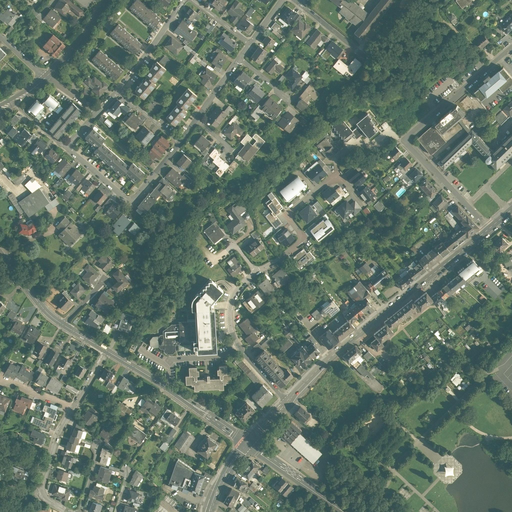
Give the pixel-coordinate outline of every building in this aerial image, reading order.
[(68,0),(60,0),(56,6),(64,13),(65,13),(70,8),(79,16),(83,11),(68,0)] [(154,13),(144,5),(145,4),(143,2),(142,3),(138,0),(136,0),(130,8),(153,28),(161,19),(156,15),(157,14),(155,12),(154,13)] [(226,2),(223,0),(213,0),(211,4),(215,7),(214,8),(218,11),(223,5),(226,2)] [(350,0),(341,0),(337,5),(340,7),(337,10),(359,28),(364,21),(369,15),(350,0)] [(359,28),(354,33),(362,39),(393,0),(380,0),(364,21),(359,28)] [(229,11),(228,12),(233,16),(230,20),(234,23),(242,13),(236,8),(240,4),(236,1),(229,11)] [(64,13),(56,6),(54,8),(67,19),(68,18),(64,15),(65,13),(64,13)] [(190,8),(184,16),(185,16),(184,18),(185,18),(189,21),(190,20),(191,21),(193,18),(197,14),(190,8)] [(296,15),(288,8),(280,18),(288,25),(292,19),(296,15)] [(3,15),(0,18),(0,19),(4,22),(5,21),(11,26),(18,16),(15,13),(13,15),(7,10),(3,15)] [(45,17),(43,20),(52,27),(51,26),(55,22),(56,23),(60,17),(51,10),(45,17)] [(45,17),(39,13),(35,17),(41,22),(43,20),(45,17)] [(511,23),(507,18),(500,24),(507,32),(508,33),(511,29),(511,23)] [(246,20),(244,21),(239,27),(243,30),(246,32),(249,29),(250,30),(253,25),(246,20)] [(299,21),(297,22),(291,31),(296,35),(298,33),(303,37),(310,27),(305,23),(304,25),(299,21)] [(214,26),(208,22),(203,29),(209,33),(214,26)] [(275,22),(271,28),(273,30),(276,32),(278,30),(277,29),(279,26),(275,22)] [(187,27),(181,23),(176,29),(174,32),(178,35),(179,33),(186,39),(187,37),(191,40),(196,34),(187,27)] [(123,29),(118,24),(110,33),(134,54),(142,45),(137,41),(138,40),(135,38),(135,39),(125,31),(126,30),(124,28),(123,29)] [(33,30),(27,25),(21,33),(26,38),(29,35),(33,30)] [(215,27),(211,32),(213,33),(214,37),(220,30),(215,27)] [(38,34),(33,30),(29,35),(34,40),(38,34)] [(323,35),(317,30),(310,37),(306,43),(313,48),(320,39),(323,42),(327,38),(323,35)] [(237,44),(227,37),(228,36),(223,33),(220,37),(223,40),(220,44),(227,50),(227,52),(228,53),(230,52),(231,52),(237,44)] [(59,40),(53,35),(43,47),(56,57),(64,47),(65,46),(59,41),(59,40)] [(484,35),(476,42),(482,48),(489,41),(484,35)] [(274,41),(267,36),(263,42),(267,45),(270,47),(274,41)] [(183,47),(171,38),(165,46),(176,55),(183,47)] [(336,46),(331,42),(325,50),(329,53),(330,51),(336,57),(342,50),(336,45),(336,46)] [(270,47),(267,45),(263,50),(266,52),(268,53),(271,48),(270,47)] [(259,47),(251,58),(258,63),(266,52),(263,50),(259,47)] [(100,51),(92,60),(115,80),(123,71),(118,67),(119,66),(117,64),(116,65),(107,57),(107,56),(105,54),(105,55),(100,51)] [(219,54),(218,53),(212,61),(217,64),(216,65),(220,68),(226,59),(219,54)] [(206,64),(194,55),(192,58),(204,67),(206,64)] [(162,58),(158,63),(163,67),(167,62),(162,58)] [(340,61),(335,67),(342,73),(345,70),(351,75),(361,63),(354,58),(348,65),(346,66),(340,61)] [(274,60),(273,59),(271,62),(265,70),(271,74),(275,70),(279,73),(284,68),(274,60)] [(151,68),(151,67),(149,69),(150,70),(145,76),(147,77),(154,83),(165,69),(163,67),(158,63),(157,62),(151,68)] [(216,75),(206,68),(200,76),(204,78),(210,83),(211,83),(216,75)] [(503,68),(491,78),(489,76),(485,80),(487,82),(475,92),(482,101),(498,87),(511,76),(503,68)] [(301,77),(292,69),(286,75),(292,80),(287,86),(292,89),(300,79),(301,77)] [(250,79),(242,72),(240,75),(234,82),(237,85),(238,83),(244,87),(247,84),(251,79),(250,79)] [(300,79),(303,81),(307,77),(309,74),(305,72),(301,77),(300,79)] [(234,82),(240,75),(238,73),(234,75),(229,81),(233,84),(234,82)] [(511,77),(511,76),(498,87),(503,92),(511,84),(511,77)] [(105,87),(94,77),(91,80),(90,83),(95,87),(92,90),(99,96),(104,91),(103,91),(105,87)] [(147,77),(142,83),(141,83),(139,85),(140,85),(135,91),(144,99),(156,85),(154,83),(147,77)] [(210,83),(204,78),(201,83),(207,88),(210,83)] [(252,87),(246,95),(250,98),(252,96),(258,102),(261,98),(264,94),(259,90),(258,91),(257,89),(258,87),(255,84),(255,83),(252,87)] [(309,84),(299,96),(302,98),(301,99),(306,103),(312,95),(315,98),(319,93),(313,88),(309,84)] [(90,94),(84,89),(80,93),(86,98),(90,94)] [(188,89),(176,102),(178,104),(185,110),(190,104),(191,105),(192,103),(192,102),(197,96),(188,89)] [(48,94),(42,101),(46,104),(53,110),(57,105),(59,103),(48,94)] [(481,112),(467,96),(451,109),(452,110),(457,105),(459,108),(464,113),(459,117),(465,124),(466,125),(468,123),(467,123),(467,122),(467,121),(468,121),(469,120),(470,120),(471,121),(481,112)] [(261,107),(260,109),(262,110),(264,112),(265,111),(274,118),(282,108),(269,98),(261,107)] [(306,103),(301,99),(298,103),(304,107),(307,103),(306,103)] [(37,100),(27,110),(34,116),(44,106),(39,102),(37,100)] [(126,106),(118,100),(110,110),(117,116),(121,111),(124,114),(128,109),(126,106)] [(72,103),(60,117),(69,125),(74,119),(75,120),(77,117),(76,117),(81,111),(72,103)] [(178,104),(166,118),(175,125),(180,119),(180,120),(182,118),(182,117),(186,112),(185,110),(178,104)] [(259,105),(251,115),(255,118),(262,110),(260,109),(261,107),(259,105)] [(466,125),(465,124),(459,117),(464,113),(459,108),(457,105),(452,110),(451,109),(441,118),(442,119),(436,123),(438,126),(439,126),(442,130),(443,131),(457,119),(463,126),(463,127),(465,129),(469,134),(472,131),(467,127),(466,125)] [(228,106),(223,112),(226,114),(228,116),(234,110),(228,106)] [(223,112),(217,107),(207,120),(213,125),(216,122),(218,124),(226,114),(223,112)] [(504,109),(494,118),(499,123),(501,125),(510,116),(504,109)] [(128,118),(125,121),(126,121),(130,125),(137,117),(132,113),(128,118)] [(285,116),(284,115),(282,118),(283,119),(279,123),(289,131),(297,121),(296,120),(287,113),(285,116)] [(363,133),(368,139),(376,133),(373,129),(375,128),(373,126),(374,125),(370,120),(371,119),(367,114),(356,124),(357,126),(359,125),(365,132),(363,133)] [(15,115),(11,119),(16,123),(20,119),(15,115)] [(300,115),(296,120),(297,121),(303,125),(306,120),(300,115)] [(352,132),(338,116),(330,122),(330,125),(332,126),(332,128),(334,128),(334,131),(337,131),(337,134),(339,134),(339,136),(341,137),(341,139),(344,139),(343,142),(346,142),(353,137),(354,138),(356,137),(352,132)] [(69,125),(60,117),(48,131),(57,139),(62,133),(63,133),(65,131),(64,131),(69,125)] [(137,117),(130,125),(134,129),(135,129),(137,126),(142,121),(137,117)] [(441,118),(417,139),(431,155),(446,142),(439,133),(442,130),(439,126),(438,126),(436,123),(442,119),(441,118)] [(457,119),(443,131),(442,130),(439,133),(446,142),(463,127),(463,126),(457,119)] [(233,122),(231,125),(224,133),(231,139),(237,132),(240,135),(243,131),(233,122)] [(365,132),(359,125),(357,126),(356,128),(361,133),(362,135),(363,133),(365,132)] [(32,135),(24,129),(20,134),(16,130),(17,130),(13,127),(7,133),(16,142),(17,141),(21,145),(23,143),(24,144),(29,139),(32,142),(34,140),(36,136),(33,133),(32,135)] [(144,127),(137,136),(146,144),(153,135),(144,127)] [(361,133),(356,128),(352,132),(356,137),(361,133)] [(98,133),(93,129),(85,138),(97,149),(101,143),(105,139),(100,135),(100,134),(98,133)] [(511,134),(494,152),(473,130),(472,131),(469,134),(439,163),(444,169),(453,161),(456,163),(466,153),(464,150),(472,143),(487,158),(487,159),(486,160),(487,161),(488,162),(489,162),(490,162),(491,162),(497,168),(511,153),(511,134)] [(248,143),(247,143),(242,139),(240,142),(245,146),(239,153),(247,160),(254,152),(255,152),(264,141),(255,133),(252,137),(256,140),(252,146),(248,143)] [(247,134),(242,139),(247,143),(248,143),(252,138),(247,134)] [(338,141),(335,141),(333,142),(327,134),(315,143),(317,145),(316,146),(318,149),(319,148),(320,150),(321,149),(323,151),(321,153),(326,159),(329,156),(330,157),(333,155),(334,156),(343,148),(344,145),(342,143),(340,140),(338,141)] [(210,142),(201,135),(193,145),(201,152),(202,151),(205,148),(210,142)] [(166,142),(160,137),(157,142),(165,149),(169,144),(166,141),(166,142)] [(46,145),(39,139),(36,142),(32,147),(29,150),(33,154),(37,149),(40,152),(46,146),(46,145)] [(165,149),(157,142),(153,146),(161,153),(165,149)] [(129,167),(101,143),(97,149),(94,152),(100,157),(99,158),(101,160),(102,159),(113,169),(113,170),(115,172),(115,171),(121,176),(124,173),(129,167)] [(153,146),(149,151),(150,152),(147,155),(152,159),(155,156),(158,158),(162,153),(161,153),(153,146)] [(221,154),(214,148),(209,154),(209,155),(209,156),(214,160),(212,161),(220,168),(216,173),(220,176),(227,168),(227,169),(230,165),(229,165),(218,156),(221,154)] [(396,148),(389,154),(390,155),(389,156),(391,158),(392,157),(394,159),(395,160),(399,157),(398,156),(401,153),(396,148)] [(58,156),(51,149),(48,153),(45,156),(52,163),(58,156)] [(204,156),(198,163),(201,165),(209,156),(209,155),(209,154),(207,152),(204,156)] [(183,154),(182,156),(182,157),(177,163),(183,168),(190,160),(188,158),(183,154)] [(401,162),(397,166),(400,170),(404,167),(406,170),(408,168),(412,165),(406,158),(401,162)] [(64,159),(54,169),(62,176),(71,165),(64,159)] [(238,164),(233,160),(229,165),(230,165),(234,169),(238,164)] [(137,168),(132,164),(129,167),(124,173),(136,183),(144,174),(139,170),(140,169),(138,167),(137,168)] [(28,165),(20,173),(22,175),(31,167),(28,165)] [(322,168),(319,165),(309,173),(312,177),(316,182),(326,174),(322,168)] [(13,179),(4,167),(2,168),(11,181),(11,180),(17,186),(25,178),(22,175),(20,173),(13,179)] [(410,170),(408,168),(406,170),(404,167),(400,170),(402,172),(405,175),(410,170)] [(182,176),(172,168),(165,176),(177,187),(184,179),(185,179),(182,176)] [(415,170),(413,168),(410,170),(405,175),(403,178),(407,182),(407,183),(412,179),(415,181),(421,175),(416,169),(415,170)] [(76,169),(68,179),(71,182),(72,181),(76,184),(83,176),(76,169)] [(309,173),(307,170),(304,173),(309,179),(312,177),(309,173)] [(348,176),(346,177),(350,182),(352,180),(359,174),(356,170),(354,171),(348,176)] [(192,180),(184,173),(182,176),(185,179),(184,179),(188,183),(189,183),(190,182),(190,183),(191,182),(190,182),(192,180)] [(359,174),(352,180),(356,185),(357,184),(364,178),(365,177),(361,173),(359,174)] [(149,193),(137,206),(138,207),(143,211),(144,212),(156,199),(155,198),(161,191),(166,196),(165,198),(168,201),(175,193),(167,186),(169,183),(162,177),(158,182),(159,182),(149,194),(149,193)] [(304,184),(298,177),(280,191),(286,199),(289,199),(290,198),(291,199),(297,194),(297,195),(301,193),(299,191),(304,187),(304,184)] [(39,187),(31,179),(24,185),(32,192),(39,187)] [(426,179),(423,182),(422,181),(418,184),(422,188),(420,189),(423,191),(424,192),(431,185),(426,179)] [(95,186),(88,180),(81,188),(88,194),(95,186)] [(359,186),(356,189),(359,192),(365,187),(362,184),(359,186)] [(359,192),(358,192),(362,197),(370,190),(367,185),(365,187),(359,192)] [(431,185),(424,192),(424,193),(426,195),(427,194),(428,195),(431,198),(434,196),(435,195),(434,194),(437,191),(431,185)] [(32,192),(18,202),(14,205),(20,214),(25,210),(29,216),(44,205),(51,201),(41,186),(39,187),(32,192)] [(345,193),(339,186),(335,190),(338,195),(339,194),(341,197),(345,193)] [(333,188),(329,188),(322,193),(329,202),(338,195),(335,190),(333,188)] [(72,193),(67,189),(64,194),(68,198),(72,193)] [(106,196),(100,190),(93,198),(100,204),(106,196)] [(370,190),(362,197),(366,201),(372,196),(374,195),(370,190)] [(10,194),(7,196),(14,205),(18,202),(12,193),(10,194)] [(446,202),(441,195),(439,197),(438,196),(435,199),(435,200),(433,203),(438,209),(446,202)] [(372,196),(366,201),(369,204),(375,199),(372,196)] [(274,217),(276,215),(281,211),(280,210),(283,208),(275,197),(272,200),(271,199),(265,203),(272,211),(272,212),(271,213),(274,217)] [(55,198),(51,201),(44,205),(49,210),(59,202),(55,198)] [(349,205),(345,200),(336,208),(339,211),(340,211),(341,213),(344,217),(348,214),(347,213),(351,210),(353,209),(350,206),(349,204),(349,205)] [(378,200),(373,205),(379,212),(384,206),(378,200)] [(245,209),(238,201),(232,206),(239,214),(245,209)] [(317,201),(310,206),(313,209),(315,208),(318,212),(323,208),(317,201)] [(356,202),(350,206),(353,209),(351,210),(354,213),(361,208),(356,202)] [(446,202),(438,209),(437,210),(440,213),(445,208),(449,204),(446,202)] [(117,207),(113,203),(105,212),(109,215),(110,213),(115,217),(121,209),(118,206),(117,207)] [(309,204),(299,212),(307,221),(316,214),(313,209),(310,206),(309,204)] [(239,214),(232,206),(227,210),(230,213),(230,214),(231,214),(235,219),(227,226),(232,233),(246,223),(239,214)] [(467,216),(457,206),(452,211),(461,221),(467,216)] [(245,209),(239,214),(245,221),(251,217),(245,209)] [(272,212),(272,211),(265,216),(275,228),(282,223),(276,215),(274,217),(271,213),(272,212)] [(145,224),(132,213),(130,216),(131,218),(129,220),(130,221),(132,218),(142,227),(145,224)] [(451,235),(450,236),(457,245),(467,237),(461,229),(460,228),(449,213),(444,216),(456,231),(451,235)] [(140,228),(134,222),(131,225),(129,222),(130,221),(129,220),(122,214),(112,225),(115,227),(113,230),(118,234),(127,225),(129,227),(128,229),(129,228),(135,234),(134,234),(134,235),(140,228)] [(70,222),(65,216),(60,221),(65,227),(70,222)] [(326,216),(316,224),(310,229),(312,231),(314,233),(313,234),(317,239),(332,227),(330,223),(331,222),(326,216)] [(478,228),(467,216),(461,221),(465,226),(461,229),(467,237),(478,228)] [(222,225),(215,217),(212,219),(215,222),(219,227),(222,225)] [(32,221),(27,225),(20,224),(19,231),(29,233),(32,231),(33,231),(36,229),(35,229),(37,228),(32,221)] [(65,227),(60,221),(56,225),(61,231),(65,227)] [(80,232),(70,222),(65,227),(61,231),(58,234),(64,239),(65,238),(71,244),(72,242),(73,242),(74,241),(73,241),(78,236),(77,235),(80,232)] [(219,227),(215,222),(203,231),(214,244),(225,234),(219,227)] [(311,232),(312,231),(310,229),(316,224),(314,222),(307,227),(311,232)] [(289,232),(286,228),(283,231),(276,236),(275,237),(278,240),(279,239),(282,242),(282,241),(285,245),(293,239),(290,235),(290,234),(289,232)] [(259,235),(256,230),(251,234),(255,239),(259,235)] [(450,236),(444,241),(445,242),(443,243),(449,251),(457,245),(450,236)] [(502,238),(495,245),(501,251),(508,244),(502,238)] [(263,247),(257,239),(246,247),(252,254),(256,251),(257,252),(263,247)] [(443,243),(441,242),(434,248),(442,257),(449,251),(443,243)] [(420,253),(414,246),(409,249),(415,257),(420,253)] [(427,253),(435,262),(442,257),(434,248),(427,253)] [(300,250),(298,253),(305,261),(312,255),(309,251),(307,253),(304,249),(301,251),(300,250)] [(114,262),(104,252),(97,259),(100,262),(99,264),(106,271),(114,262)] [(298,268),(305,261),(298,253),(295,255),(296,256),(293,258),(296,261),(294,263),(298,268)] [(435,262),(427,253),(426,254),(425,255),(433,264),(434,263),(435,262)] [(433,264),(425,255),(419,260),(420,262),(426,269),(433,264)] [(240,264),(234,257),(230,259),(234,264),(227,269),(233,276),(237,272),(239,270),(241,272),(244,270),(242,269),(243,268),(240,265),(240,264)] [(472,260),(466,264),(467,265),(464,268),(463,267),(457,272),(459,274),(466,280),(468,283),(483,271),(479,266),(478,267),(472,260)] [(420,262),(416,265),(413,261),(410,263),(413,267),(420,274),(426,269),(420,262)] [(370,268),(365,263),(359,268),(363,272),(364,273),(370,269),(370,268)] [(420,274),(413,267),(410,263),(408,265),(410,268),(406,271),(408,272),(414,280),(420,274)] [(98,274),(88,264),(85,268),(88,271),(82,277),(89,283),(98,274)] [(285,272),(282,268),(272,276),(274,278),(274,279),(276,281),(279,285),(289,277),(285,272)] [(113,285),(117,290),(123,285),(123,286),(129,281),(119,269),(113,274),(119,280),(113,285)] [(374,274),(370,269),(364,273),(375,287),(376,287),(390,275),(384,269),(380,273),(377,276),(375,274),(374,274)] [(368,282),(365,284),(367,288),(370,292),(375,287),(364,273),(363,272),(358,275),(362,279),(364,278),(368,282)] [(408,272),(401,277),(407,285),(410,283),(414,280),(408,272)] [(466,280),(459,274),(453,279),(460,285),(466,280)] [(312,276),(303,282),(305,284),(314,279),(312,276)] [(407,285),(401,277),(395,282),(401,289),(405,286),(407,285)] [(266,278),(258,285),(266,294),(271,290),(272,291),(275,289),(271,284),(266,278)] [(460,285),(453,279),(448,284),(454,290),(458,287),(460,285)] [(466,280),(460,285),(463,289),(466,287),(465,285),(467,284),(468,283),(466,280)] [(191,311),(194,311),(211,310),(211,304),(223,291),(211,281),(209,281),(209,284),(206,284),(206,287),(202,287),(202,290),(200,290),(199,294),(197,294),(192,300),(191,303),(191,311)] [(360,281),(347,293),(352,299),(354,302),(358,298),(361,301),(366,298),(370,294),(360,281)] [(85,290),(78,284),(70,292),(77,298),(85,290)] [(454,290),(448,284),(442,289),(448,295),(451,293),(452,294),(455,291),(454,290)] [(108,289),(108,288),(106,292),(113,297),(115,294),(114,293),(108,289)] [(448,295),(442,289),(437,292),(444,299),(448,295)] [(256,291),(242,303),(250,313),(264,302),(260,296),(256,291)] [(414,302),(412,300),(384,322),(386,324),(374,334),(377,338),(370,343),(377,351),(383,345),(381,342),(393,332),(390,330),(418,308),(420,311),(432,301),(430,298),(426,292),(414,302)] [(444,299),(437,292),(430,298),(432,301),(436,306),(441,301),(443,304),(446,301),(444,299)] [(113,301),(102,294),(98,299),(99,299),(97,303),(102,307),(101,308),(106,312),(113,301)] [(68,299),(64,295),(59,300),(63,304),(60,307),(65,311),(72,303),(68,299)] [(366,298),(361,301),(358,298),(354,302),(357,305),(363,312),(364,313),(364,312),(364,313),(367,311),(366,310),(371,307),(370,306),(371,304),(366,298)] [(332,301),(323,309),(323,308),(322,308),(323,309),(320,311),(323,315),(326,313),(327,314),(329,313),(331,316),(339,309),(332,301)] [(447,303),(446,301),(443,304),(442,305),(444,307),(443,310),(447,311),(452,307),(447,303)] [(363,312),(357,305),(350,310),(351,310),(357,318),(363,312)] [(104,319),(91,310),(89,314),(90,315),(85,322),(89,325),(90,324),(96,328),(98,324),(97,324),(99,321),(101,323),(104,319)] [(211,310),(194,311),(195,321),(187,322),(178,322),(179,324),(179,338),(180,338),(180,342),(192,341),(193,341),(196,341),(197,348),(197,353),(207,352),(217,352),(216,343),(216,338),(214,310),(211,310)] [(348,312),(344,315),(348,321),(350,323),(355,320),(355,321),(357,319),(357,318),(351,310),(348,312)] [(16,314),(10,311),(7,317),(13,320),(16,314)] [(320,311),(315,316),(315,318),(314,318),(317,321),(323,315),(320,311)] [(133,316),(121,312),(118,317),(121,318),(120,320),(122,321),(123,316),(132,319),(133,316)] [(132,319),(123,316),(122,321),(120,320),(117,330),(121,331),(121,330),(128,332),(132,319)] [(118,317),(111,328),(117,330),(120,320),(121,318),(118,317)] [(256,330),(247,318),(239,325),(248,336),(245,338),(250,345),(258,338),(254,333),(257,331),(256,330)] [(348,321),(332,333),(338,340),(339,341),(354,328),(350,323),(348,321)] [(24,327),(16,322),(15,323),(13,324),(13,326),(10,332),(15,334),(16,332),(19,334),(24,327)] [(112,327),(106,324),(102,331),(108,334),(112,327)] [(179,324),(171,325),(163,331),(163,338),(160,338),(161,345),(159,347),(161,350),(164,350),(164,352),(167,354),(173,354),(175,351),(175,345),(179,344),(180,343),(180,342),(180,338),(179,338),(179,324)] [(28,326),(21,337),(24,338),(30,328),(28,326)] [(287,337),(291,333),(286,326),(283,328),(286,331),(284,333),(287,337)] [(38,333),(30,328),(24,338),(26,340),(25,341),(26,341),(32,344),(38,333)] [(329,329),(319,337),(328,349),(330,347),(329,346),(331,345),(332,346),(335,343),(334,342),(336,341),(337,342),(338,340),(332,333),(329,329)] [(158,336),(152,337),(149,340),(149,345),(153,348),(159,347),(161,345),(160,338),(158,336)] [(268,339),(260,346),(264,350),(271,344),(271,343),(268,339)] [(47,348),(39,343),(38,345),(35,351),(37,353),(42,355),(47,348)] [(260,346),(258,343),(253,347),(259,354),(264,350),(260,346)] [(311,344),(308,347),(307,348),(306,348),(307,347),(305,346),(303,348),(304,348),(312,357),(313,359),(316,356),(315,355),(319,352),(316,349),(317,348),(314,344),(313,345),(311,344)] [(355,346),(349,351),(357,361),(357,360),(360,357),(358,355),(360,353),(355,346)] [(304,348),(300,352),(299,351),(298,353),(297,352),(294,354),(291,357),(292,358),(299,366),(301,364),(302,366),(304,364),(306,365),(309,363),(308,363),(311,360),(310,359),(312,357),(304,348)] [(58,354),(52,350),(48,357),(48,358),(54,361),(58,354)] [(283,372),(264,350),(259,354),(255,358),(261,364),(260,364),(262,366),(263,366),(268,372),(273,378),(275,380),(281,386),(292,376),(287,369),(283,372)] [(349,351),(343,356),(348,363),(349,362),(352,365),(353,363),(354,363),(357,361),(349,351)] [(372,356),(368,352),(363,356),(367,361),(372,356)] [(71,361),(63,357),(59,365),(62,367),(66,369),(71,361)] [(54,361),(48,358),(45,362),(49,365),(51,366),(54,361)] [(260,380),(239,358),(235,362),(255,385),(260,380)] [(369,372),(357,360),(357,361),(354,363),(353,363),(352,365),(364,377),(367,374),(369,372)] [(10,364),(6,362),(2,370),(5,372),(10,364)] [(20,370),(10,364),(5,372),(5,373),(14,378),(16,377),(20,370)] [(86,370),(80,366),(75,374),(81,377),(86,370)] [(196,367),(188,368),(189,376),(185,376),(185,385),(191,384),(191,386),(194,386),(194,391),(199,391),(198,390),(219,389),(219,390),(224,390),(223,384),(225,384),(225,383),(231,382),(231,374),(227,374),(227,366),(218,366),(219,369),(217,369),(217,375),(219,374),(219,379),(210,379),(209,375),(207,375),(207,379),(197,380),(196,376),(199,376),(198,371),(196,371),(196,367)] [(373,367),(369,372),(373,376),(377,372),(378,373),(379,373),(383,377),(387,373),(383,369),(380,372),(376,368),(376,369),(373,367)] [(30,373),(21,368),(20,370),(16,377),(25,382),(27,380),(30,374),(30,373)] [(112,373),(105,369),(100,376),(107,381),(112,373)] [(35,374),(31,372),(30,373),(30,374),(27,380),(30,382),(35,374)] [(40,373),(39,375),(35,382),(43,386),(48,378),(40,373)] [(457,373),(450,380),(456,387),(463,380),(457,373)] [(57,381),(51,378),(46,387),(46,388),(46,387),(51,390),(51,391),(57,394),(62,385),(57,382),(57,381)] [(128,380),(123,378),(118,387),(123,390),(125,387),(129,389),(130,388),(134,390),(136,386),(128,381),(128,380)] [(115,385),(109,381),(106,387),(112,391),(115,385)] [(272,394),(263,385),(252,396),(261,405),(272,394)] [(9,399),(0,395),(0,410),(1,411),(3,411),(5,411),(9,399)] [(21,397),(19,396),(18,399),(16,398),(15,402),(16,402),(13,410),(18,413),(19,411),(23,412),(28,399),(21,396),(21,397)] [(161,407),(147,398),(144,403),(146,404),(142,410),(147,413),(148,411),(155,416),(161,407)] [(132,411),(119,401),(116,406),(129,416),(132,411)] [(246,402),(235,413),(244,421),(255,410),(246,402)] [(50,407),(45,405),(42,411),(49,414),(47,418),(53,420),(55,421),(57,415),(55,414),(56,410),(50,407)] [(129,416),(116,406),(112,411),(125,421),(129,416)] [(300,406),(294,413),(303,421),(309,414),(300,406)] [(96,411),(91,407),(85,416),(83,414),(80,419),(90,426),(96,418),(97,419),(101,414),(96,411)] [(171,412),(167,410),(162,416),(166,419),(171,412)] [(180,419),(171,412),(166,419),(175,426),(180,419)] [(45,417),(44,422),(35,418),(33,424),(39,426),(49,430),(53,420),(47,418),(45,417)] [(291,421),(287,425),(288,425),(285,429),(286,429),(283,432),(284,433),(281,437),(289,444),(290,443),(299,433),(301,430),(291,421)] [(147,434),(134,425),(132,429),(131,428),(130,430),(130,431),(128,434),(140,443),(147,434)] [(75,428),(74,428),(72,435),(79,437),(80,438),(82,431),(80,430),(75,428)] [(113,434),(103,428),(99,434),(105,438),(104,440),(106,441),(107,442),(113,434)] [(45,435),(33,430),(30,436),(37,438),(35,443),(42,445),(43,446),(45,440),(43,439),(45,435)] [(184,431),(174,445),(185,453),(195,438),(184,431)] [(299,433),(290,443),(313,463),(322,453),(299,433)] [(72,435),(71,435),(69,442),(76,444),(77,445),(79,437),(72,435)] [(204,438),(202,441),(199,444),(197,448),(199,449),(198,451),(199,451),(199,452),(200,453),(201,453),(206,457),(210,452),(211,452),(212,451),(212,450),(213,449),(212,448),(215,444),(211,441),(212,440),(208,437),(207,438),(206,439),(204,438)] [(113,447),(107,442),(106,441),(104,444),(111,450),(113,447)] [(69,442),(68,442),(66,449),(67,449),(72,451),(74,452),(76,444),(69,442)] [(168,446),(163,443),(160,448),(165,451),(168,446)] [(106,449),(102,448),(100,454),(102,455),(99,463),(106,464),(110,451),(106,450),(106,449)] [(39,451),(32,453),(35,460),(41,457),(39,451)] [(66,456),(64,455),(64,456),(61,464),(70,467),(72,462),(73,458),(66,456)] [(195,471),(178,460),(169,483),(180,487),(188,490),(194,473),(195,471)] [(258,466),(251,460),(247,466),(246,467),(253,472),(256,469),(258,466)] [(25,464),(18,461),(16,467),(17,467),(14,476),(20,478),(20,477),(26,479),(28,474),(27,474),(30,467),(24,465),(25,464)] [(109,468),(100,466),(99,471),(97,480),(106,483),(109,472),(108,471),(109,468)] [(266,466),(262,471),(266,475),(270,470),(266,466)] [(253,472),(246,467),(241,473),(248,479),(251,476),(253,472)] [(68,473),(59,470),(57,478),(59,479),(65,481),(65,480),(67,481),(68,478),(66,477),(68,473)] [(140,476),(135,473),(129,483),(133,485),(134,484),(136,485),(141,477),(140,476)] [(194,473),(188,490),(190,490),(198,493),(204,476),(200,475),(195,473),(194,473)] [(247,483),(241,480),(241,479),(236,477),(234,481),(235,482),(233,486),(243,492),(245,488),(248,490),(248,488),(249,487),(246,485),(247,483)] [(292,487),(282,479),(279,482),(275,487),(285,495),(289,490),(292,487)] [(164,483),(160,488),(164,491),(168,487),(164,483)] [(70,490),(54,485),(52,494),(61,497),(61,499),(67,500),(70,490)] [(96,485),(95,485),(93,491),(90,490),(89,495),(102,499),(104,494),(102,493),(104,488),(96,485)] [(239,493),(231,489),(227,496),(237,501),(238,501),(241,496),(238,494),(239,493)] [(139,493),(129,490),(127,499),(136,502),(139,493)] [(174,508),(177,503),(167,495),(163,500),(174,508)] [(237,501),(227,496),(223,503),(227,505),(226,506),(228,507),(229,506),(231,507),(233,505),(235,506),(237,501)] [(101,505),(93,502),(91,508),(89,511),(90,511),(97,511),(99,508),(100,509),(101,505)]
